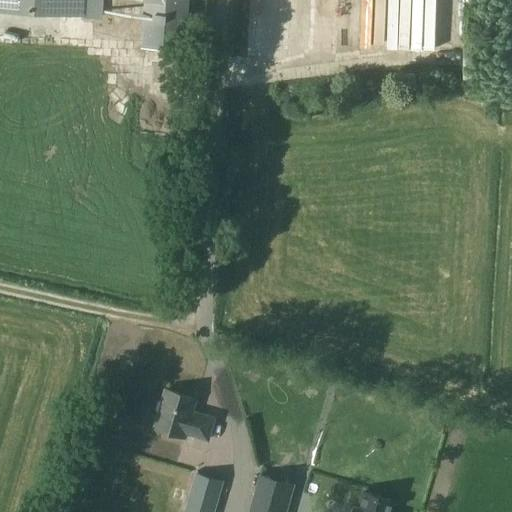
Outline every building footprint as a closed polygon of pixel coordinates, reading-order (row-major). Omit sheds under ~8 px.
[(0,0),(0,10),(82,14),(82,0),(0,0)] [(144,0),(142,47),(184,50),(187,0),(144,0)] [(189,413),(193,399),(164,391),(153,429),(182,437),(183,434),(205,440),(211,419),(189,413)] [(288,511),(335,511),(344,486),(301,473),(288,511)] [(213,511),(223,481),(196,474),(184,511),(213,511)] [(287,511),(295,485),(259,475),(247,511),(287,511)] [(391,511),(394,501),(363,492),(358,508),(354,507),(352,511),(391,511)]
